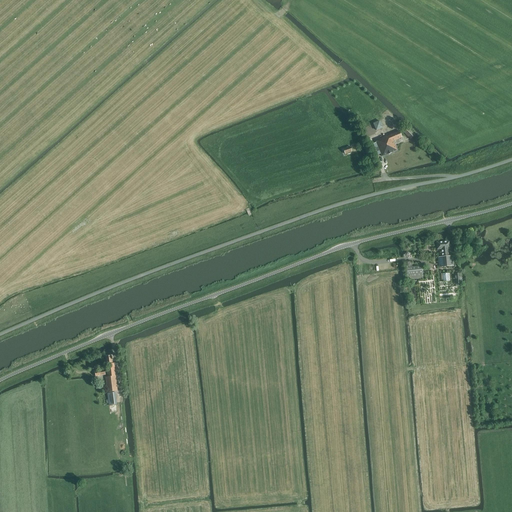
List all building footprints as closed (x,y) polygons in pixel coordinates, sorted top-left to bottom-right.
[(372,124),(375,131),(382,128),(379,121),(372,124)] [(404,132),(410,139),(415,135),(408,128),(404,132)] [(383,139),(376,142),(381,152),(383,151),(385,156),(399,150),(395,141),(403,137),(401,131),(382,139),(383,139)] [(450,241),(436,242),(437,250),(440,249),(441,257),(438,257),(439,264),(439,267),(454,266),(453,256),(450,256),(449,256),(449,249),(450,248),(450,241)] [(421,265),(406,267),(407,279),(422,278),(421,265)] [(443,281),(450,281),(450,273),(442,274),(443,281)] [(112,355),(105,356),(107,368),(112,368),(114,367),(114,363),(113,363),(112,355)] [(108,377),(106,377),(107,392),(117,391),(114,367),(112,368),(107,368),(108,377)] [(109,406),(118,405),(116,393),(108,394),(109,406)]
